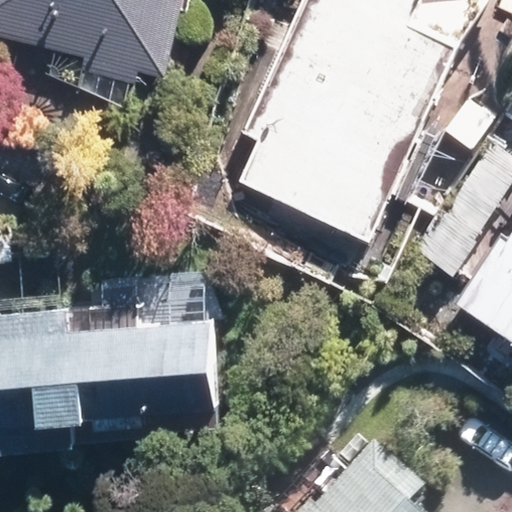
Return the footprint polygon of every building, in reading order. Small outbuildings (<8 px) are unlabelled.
[(0,0),(0,22),(98,45),(94,61),(146,73),(149,62),(179,69),(194,0),(0,0)] [(425,12),(430,0),(312,0),(252,122),(269,129),(249,174),(380,234),(475,30),(425,12)] [(511,199),(511,135),(498,126),(421,241),(465,270),(511,199)] [(511,225),(467,299),(511,327),(511,225)] [(76,300),(0,306),(0,377),(5,437),(93,429),(91,403),(235,392),(228,307),(80,321),(76,300)] [(440,486),(382,439),(313,511),(440,511),(428,499),(440,486)]
